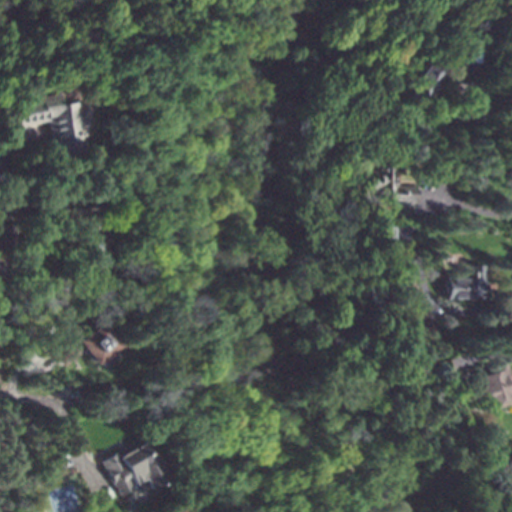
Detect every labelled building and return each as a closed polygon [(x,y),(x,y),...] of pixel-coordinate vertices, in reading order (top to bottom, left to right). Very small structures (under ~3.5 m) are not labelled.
[(442,70),(471,73),(473,50),(443,47),(435,59),(422,57),(403,88),(424,101),(435,83),(435,82),(442,70)] [(42,119),(45,138),(43,139),(45,155),(75,150),(74,142),(83,141),(77,103),(69,104),(69,101),(54,103),(53,96),(9,103),(13,124),(42,119)] [(412,204),(412,185),(388,185),(387,165),(369,165),(369,170),(357,170),(358,197),(387,197),(388,204),(412,204)] [(89,200),(54,199),(54,214),(89,215),(89,200)] [(78,221),(83,258),(102,255),(97,219),(78,221)] [(0,245),(10,245),(9,223),(0,223),(0,245)] [(480,264),(467,264),(467,271),(456,271),(456,278),(442,278),(442,297),(480,297),(480,264)] [(511,397),(503,362),(472,369),(476,383),(464,386),(468,401),(482,397),(484,404),(511,397)] [(98,458),(116,494),(133,486),(135,491),(160,479),(140,437),(98,458)]
